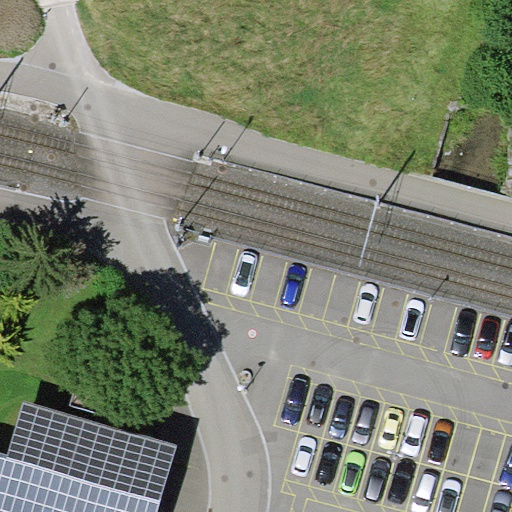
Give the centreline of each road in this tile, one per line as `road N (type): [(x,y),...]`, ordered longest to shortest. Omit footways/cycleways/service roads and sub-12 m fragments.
road 1 (residential): [(239,511),(236,467),(136,192)]
road 2 (track): [(136,192),(63,0)]
